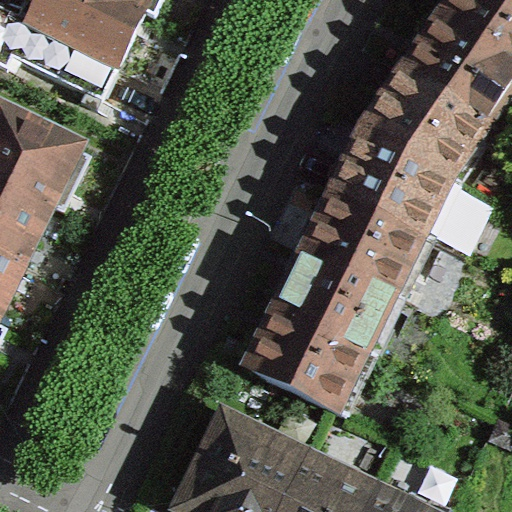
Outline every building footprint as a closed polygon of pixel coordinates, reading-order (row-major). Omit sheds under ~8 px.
[(159,0),(38,0),(25,28),(123,75),(159,0)] [(511,0),(455,0),(450,9),(444,19),(511,65),(511,0)] [(416,59),(407,72),(496,133),(511,109),(511,65),(444,19),(441,22),(428,22),(418,36),(423,49),(416,59)] [(382,90),(387,102),(377,115),(366,132),(460,186),(496,133),(407,72),(405,75),(392,75),(382,90)] [(0,335),(92,152),(0,106),(0,335)] [(330,182),(336,193),(335,197),(432,244),(460,186),(366,132),(358,148),(350,164),(338,166),(330,182)] [(301,239),(308,251),(306,255),(403,302),(432,244),(335,197),(328,209),(322,222),(309,224),(301,239)] [(403,302),(306,255),(300,268),(294,280),(281,282),(273,297),(280,309),(278,313),(375,360),(403,302)] [(375,360),(278,313),(271,325),(265,338),(253,340),(245,355),(251,367),(249,370),(346,418),(375,360)] [(281,511),(308,456),(307,455),(304,460),(225,421),(182,510),(187,511),(281,511)] [(366,511),(375,495),(331,472),(333,468),(308,456),(281,511),(366,511)] [(422,511),(411,511),(375,495),(366,511),(422,511)]
